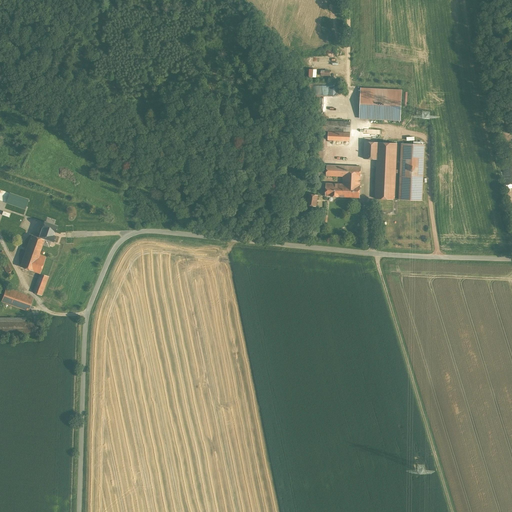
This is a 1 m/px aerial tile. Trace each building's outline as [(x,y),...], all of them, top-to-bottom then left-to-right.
[(400,121),(402,91),(361,89),(360,120),(400,121)] [(350,122),(319,120),(319,130),(350,132),(350,122)] [(364,129),(364,137),(380,137),(380,129),(364,129)] [(350,133),(328,132),(328,140),(350,141),(350,133)] [(320,139),(316,139),(314,175),(321,175),(323,140),(320,139)] [(377,159),(375,198),(393,199),(394,190),(396,143),(365,142),(364,159),(377,159)] [(399,199),(421,201),(424,145),(402,144),(399,199)] [(361,167),(326,165),(326,175),(343,176),(343,184),(346,184),(346,197),(359,197),(361,167)] [(342,184),(326,183),(325,196),(346,197),(346,184),(343,184),(342,184)] [(24,193),(11,189),(9,193),(23,198),(24,193)] [(23,198),(9,193),(6,202),(25,209),(28,200),(23,198)] [(318,195),(308,194),(307,205),(316,206),(318,195)] [(28,220),(3,211),(0,220),(0,221),(9,225),(24,230),(28,220)] [(57,226),(44,222),(42,227),(39,237),(45,238),(53,241),(55,236),(52,235),(54,231),(55,232),(57,226)] [(24,230),(9,225),(8,229),(23,234),(24,230)] [(31,235),(20,267),(40,273),(46,257),(39,254),(45,238),(39,237),(31,235)] [(12,273),(2,251),(0,251),(0,258),(3,264),(8,275),(12,273)] [(42,274),(34,293),(41,295),(48,276),(42,274)] [(33,298),(6,288),(1,301),(28,311),(33,298)] [(0,322),(0,334),(33,335),(34,323),(25,323),(0,322)]
